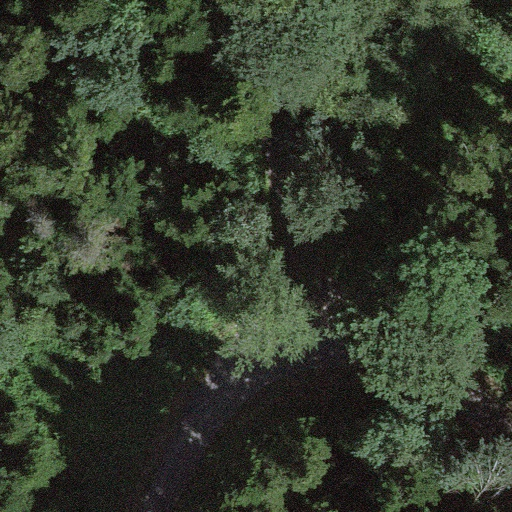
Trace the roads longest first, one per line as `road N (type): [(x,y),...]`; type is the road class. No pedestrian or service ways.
road 1 (unclassified): [(511,441),(425,366),(340,344),(296,351),(250,370),(208,415),(161,511)]
road 2 (track): [(296,351),(287,168),(235,0)]
